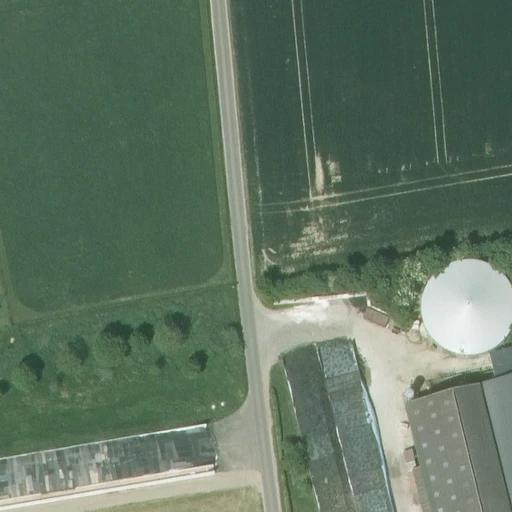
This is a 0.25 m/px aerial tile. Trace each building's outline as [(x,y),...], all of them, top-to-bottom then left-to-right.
[(445,353),(463,359),(482,357),(496,350),(508,336),(511,325),(511,298),(505,284),(491,272),(474,266),(456,268),(441,275),(427,292),(422,309),(424,329),(433,343),(445,353)] [(286,352),(287,381),(359,380),(359,351),(286,352)] [(511,383),(484,390),(511,505),(511,383)] [(509,511),(480,392),(463,396),(491,511),(509,511)] [(491,511),(463,396),(409,409),(434,511),(491,511)]
